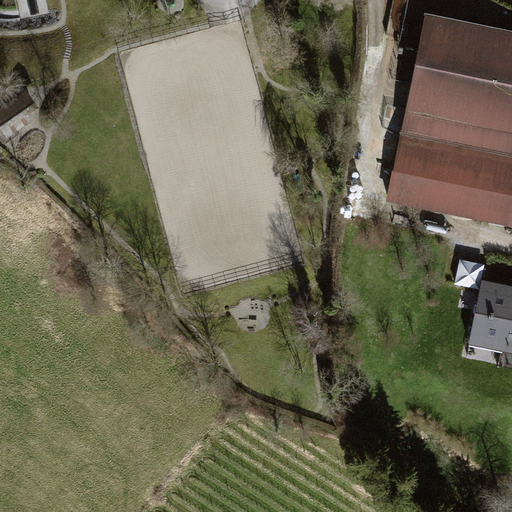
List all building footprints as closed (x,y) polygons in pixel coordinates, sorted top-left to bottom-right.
[(511,158),(511,31),(432,12),(405,136),(511,158)] [(37,85),(1,108),(10,122),(46,99),(37,85)] [(511,225),(511,164),(408,142),(394,208),(510,233),(511,225)] [(484,284),(485,261),(461,260),(460,283),(484,284)] [(511,279),(489,276),(478,338),(511,344),(511,279)]
